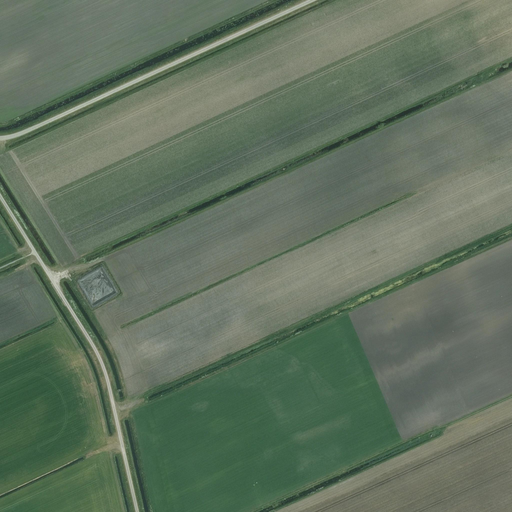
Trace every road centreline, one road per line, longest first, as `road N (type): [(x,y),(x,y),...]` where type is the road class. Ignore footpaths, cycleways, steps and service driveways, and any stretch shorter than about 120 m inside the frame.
road 1 (unclassified): [(136,511),(99,358),(0,196)]
road 2 (unclassified): [(0,138),(313,0)]
